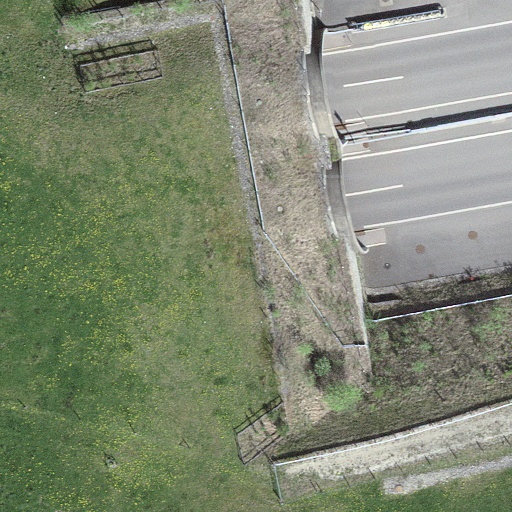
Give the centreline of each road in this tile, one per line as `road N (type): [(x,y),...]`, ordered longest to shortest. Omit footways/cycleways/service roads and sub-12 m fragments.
road 1 (motorway): [(511,59),(0,157)]
road 2 (motorway): [(0,261),(511,163)]
